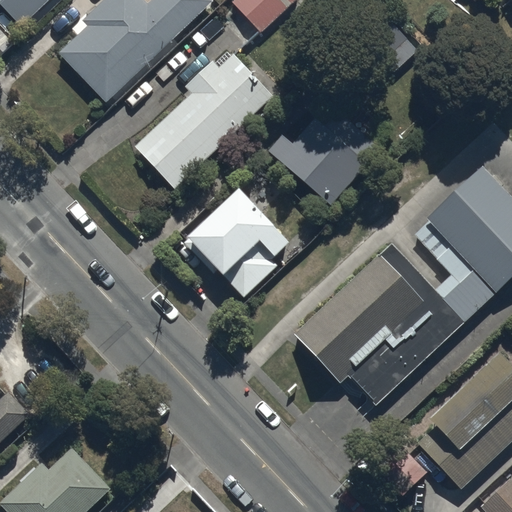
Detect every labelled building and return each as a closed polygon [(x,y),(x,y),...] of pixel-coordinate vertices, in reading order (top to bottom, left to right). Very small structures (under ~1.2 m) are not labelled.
[(0,0),(25,24),(49,0),(0,0)] [(90,24),(61,52),(110,102),(214,0),(155,0),(151,4),(147,0),(103,0),(85,19),(90,24)] [(233,0),(262,32),(298,0),(233,0)] [(0,25),(0,56),(16,41),(12,37),(18,32),(11,25),(5,31),(0,25)] [(192,92),(136,143),(176,186),(275,95),(236,53),(233,56),(226,48),(186,86),(192,92)] [(293,124),(269,150),(331,205),(383,146),(331,100),(302,132),(293,124)] [(442,302),(392,247),(300,332),(351,386),(356,382),(377,405),(511,280),(511,197),(487,171),(432,221),(477,270),(442,302)] [(242,184),(183,236),(215,273),(221,268),(243,293),(278,263),(272,256),(291,240),(242,184)] [(411,429),(462,486),(511,441),(511,358),(502,347),(411,429)] [(0,446),(34,416),(11,390),(0,399),(0,446)] [(41,461),(1,500),(13,511),(83,511),(111,486),(75,448),(51,471),(41,461)] [(511,511),(511,472),(510,470),(480,496),(493,511),(511,511)]
